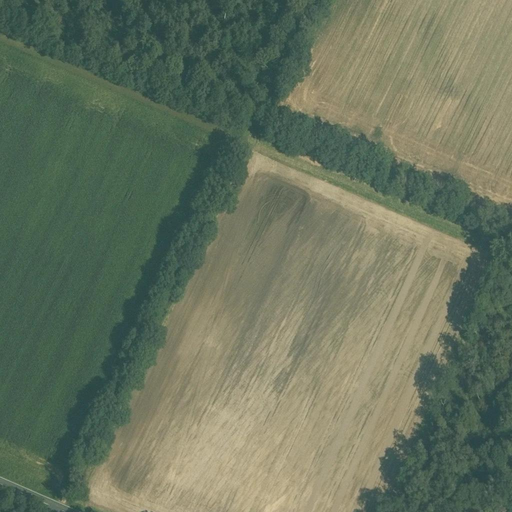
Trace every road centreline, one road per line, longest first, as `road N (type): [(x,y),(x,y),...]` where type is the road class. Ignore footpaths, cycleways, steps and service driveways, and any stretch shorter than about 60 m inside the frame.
road 1 (track): [(308,0),(61,511)]
road 2 (track): [(262,94),(16,0)]
